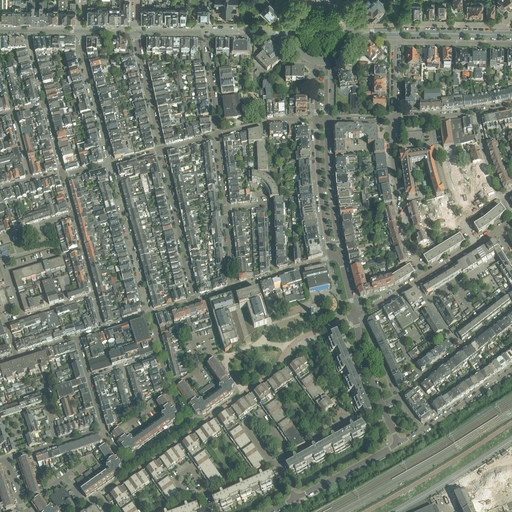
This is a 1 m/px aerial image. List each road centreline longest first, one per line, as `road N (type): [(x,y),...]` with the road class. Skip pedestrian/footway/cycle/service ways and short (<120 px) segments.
road 1 (residential): [(103,427),(130,465),(191,421),(169,390)]
road 2 (residential): [(149,315),(110,164)]
road 3 (residential): [(194,301),(161,151)]
road 4 (residential): [(398,396),(511,307)]
road 5 (secondary): [(394,511),(511,439)]
road 6 (residential): [(317,120),(319,190),(335,255)]
road 7 (residential): [(110,164),(82,30)]
road 8 (residential): [(335,255),(326,121)]
road 9 (residential): [(161,151),(136,31)]
